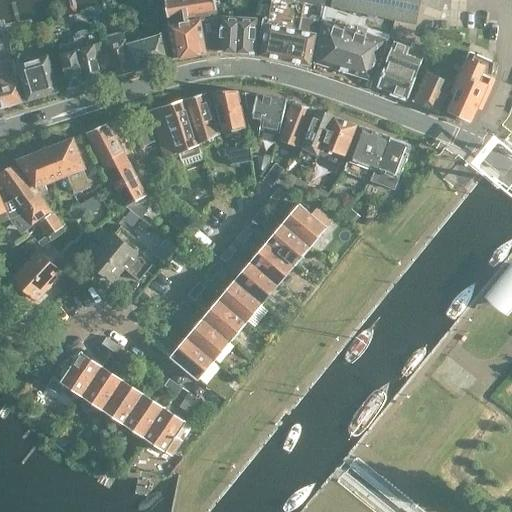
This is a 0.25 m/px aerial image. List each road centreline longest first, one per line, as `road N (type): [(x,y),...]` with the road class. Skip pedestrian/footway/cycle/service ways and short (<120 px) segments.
road 1 (tertiary): [(0,130),(142,82),(243,66),(385,108),(473,143),(498,162)]
road 2 (residential): [(0,319),(49,344),(106,318),(139,340),(253,199)]
